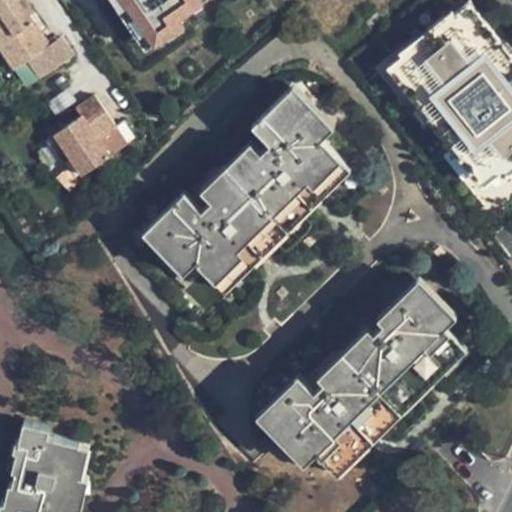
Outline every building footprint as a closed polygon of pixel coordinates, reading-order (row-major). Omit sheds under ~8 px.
[(0,0),(0,42),(16,66),(50,44),(20,0),(0,0)] [(125,0),(148,40),(211,5),(208,0),(125,0)] [(511,73),(508,77),(498,65),(506,58),(496,46),(504,40),(471,0),(468,0),(455,11),(458,16),(407,57),(404,52),(388,65),(422,106),(427,102),(445,125),(440,129),(476,175),(500,155),(504,159),(511,152),(511,73)] [(407,57),(458,16),(455,11),(449,4),(398,45),(404,52),(407,57)] [(56,40),(50,44),(16,66),(28,84),(68,58),(56,40)] [(511,73),(511,50),(504,40),(496,46),(506,58),(498,65),(508,77),(511,73)] [(190,195),(156,229),(191,264),(198,258),(222,282),(346,160),(323,136),(329,130),(295,93),(260,128),(271,140),(261,149),(251,139),(202,187),(212,197),(203,207),(190,195)] [(118,125),(96,94),(85,101),(90,108),(82,114),(47,139),(64,163),(73,157),(84,173),(111,153),(100,137),(118,125)] [(90,108),(85,101),(77,107),(82,114),(90,108)] [(445,125),(427,102),(422,106),(440,129),(445,125)] [(511,171),(511,152),(504,159),(500,155),(476,175),(485,185),(508,166),(511,171)] [(259,413),(304,460),(317,449),(338,472),(468,346),(447,324),(458,313),(421,275),(380,314),(385,321),(375,330),(370,324),(321,372),(326,379),(315,388),(301,372),(259,413)] [(14,481),(11,481),(7,499),(3,499),(2,507),(5,509),(3,511),(68,511),(70,505),(77,506),(85,473),(79,471),(86,443),(81,442),(81,440),(51,432),(53,426),(26,420),(22,438),(19,437),(16,446),(19,448),(15,466),(17,468),(14,481)]
